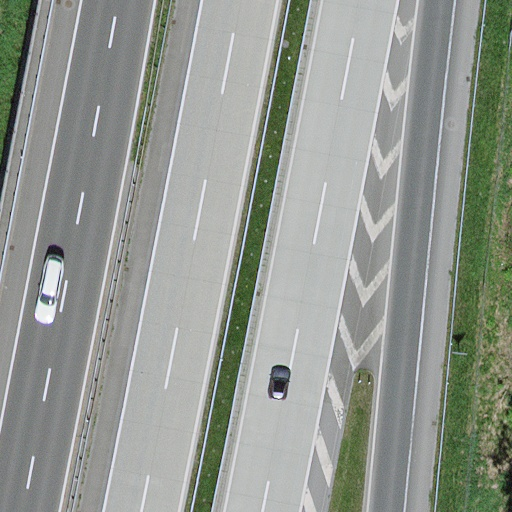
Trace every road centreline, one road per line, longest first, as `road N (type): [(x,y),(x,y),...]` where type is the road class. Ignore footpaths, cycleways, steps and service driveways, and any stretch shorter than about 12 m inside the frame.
road 1 (motorway): [(259,511),(356,0)]
road 2 (motorway): [(232,0),(136,511)]
road 3 (motorway): [(111,0),(20,511)]
road 4 (motorway): [(397,511),(449,0)]
